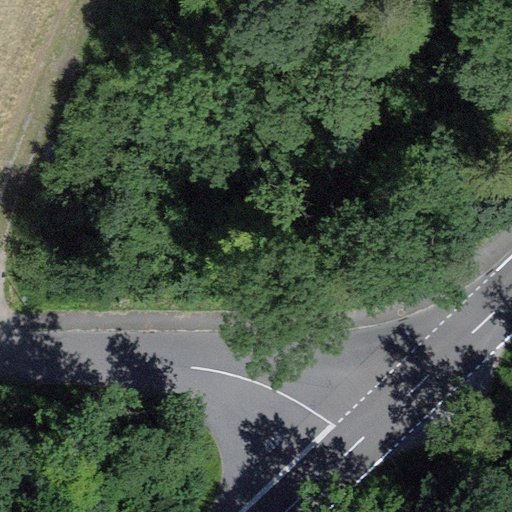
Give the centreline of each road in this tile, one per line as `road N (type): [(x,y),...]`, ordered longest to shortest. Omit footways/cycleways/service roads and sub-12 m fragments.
road 1 (unclassified): [(356,444),(260,383),(210,370),(0,356)]
road 2 (track): [(0,232),(17,167),(89,0)]
road 3 (tertiary): [(511,295),(356,444)]
road 4 (track): [(511,508),(457,458),(356,444)]
